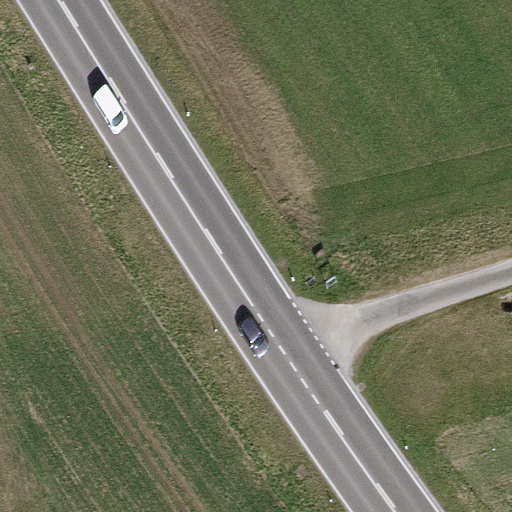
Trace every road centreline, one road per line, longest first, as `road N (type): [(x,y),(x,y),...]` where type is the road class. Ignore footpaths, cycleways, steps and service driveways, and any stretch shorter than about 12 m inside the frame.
road 1 (secondary): [(63,0),(398,511)]
road 2 (track): [(511,273),(287,353)]
